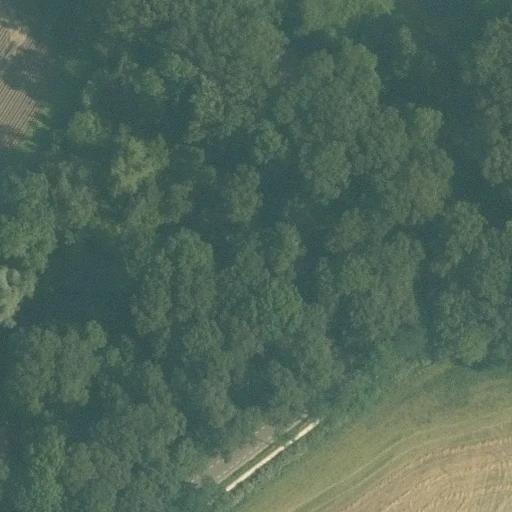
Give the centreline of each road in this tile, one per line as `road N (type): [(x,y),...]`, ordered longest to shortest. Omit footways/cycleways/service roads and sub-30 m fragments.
road 1 (secondary): [(163,511),(511,240)]
road 2 (track): [(447,291),(384,216),(251,112),(133,0)]
